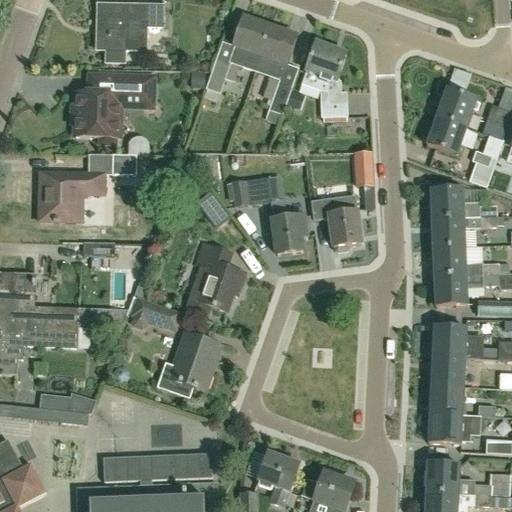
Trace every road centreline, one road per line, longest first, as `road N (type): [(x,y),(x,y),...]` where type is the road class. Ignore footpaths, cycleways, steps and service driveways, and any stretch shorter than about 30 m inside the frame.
road 1 (residential): [(386,463),(258,417),(249,404),(290,292),(393,277)]
road 2 (residential): [(393,277),(385,55),(392,32)]
road 3 (residential): [(386,463),(373,434),(378,304),(393,277)]
